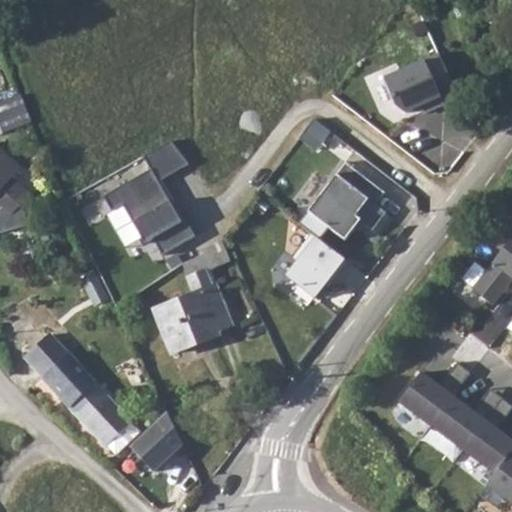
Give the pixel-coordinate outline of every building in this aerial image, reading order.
[(458,95),(440,54),(385,78),(397,106),(406,113),(423,106),(426,114),(445,106),(443,102),(458,95)] [(25,94),(0,102),(0,131),(1,134),(34,122),(25,94)] [(315,120),(306,131),(322,144),(331,132),(315,120)] [(152,171),(105,199),(114,214),(125,208),(147,245),(155,240),(165,257),(198,238),(183,212),(179,214),(161,184),(191,166),(173,142),(145,159),(152,171)] [(0,204),(13,216),(31,196),(12,180),(21,171),(0,152),(0,204)] [(386,193),(346,162),(308,211),(345,240),(360,220),(373,230),(387,213),(376,205),(386,193)] [(63,203),(28,215),(35,235),(70,224),(63,203)] [(348,261),(313,234),(295,257),(299,260),(287,275),(315,297),(333,274),(337,276),(348,261)] [(209,255),(186,264),(197,295),(158,311),(175,355),(197,346),(197,342),(236,325),(216,271),(233,263),(225,242),(210,250),(209,255)] [(511,246),(476,292),(496,308),(506,296),(505,288),(511,288),(511,246)] [(54,334),(27,359),(107,447),(108,446),(119,456),(142,434),(131,423),(133,422),(54,334)] [(474,376),(460,365),(443,389),(424,375),(402,405),(434,429),(474,376)] [(477,414),(456,399),(434,429),(466,453),(497,411),(485,403),(477,414)] [(497,411),(466,453),(498,477),(511,457),(511,440),(501,432),(509,420),(497,411)] [(187,446),(172,414),(135,449),(158,474),(187,446)] [(511,457),(498,477),(490,488),(511,504),(511,457)]
